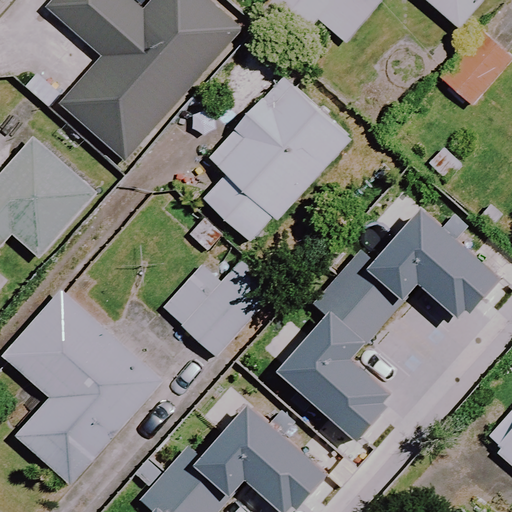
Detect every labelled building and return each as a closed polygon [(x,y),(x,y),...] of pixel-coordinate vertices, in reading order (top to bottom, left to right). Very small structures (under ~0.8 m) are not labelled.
[(384,0),(302,0),(278,28),(299,46),(319,23),(345,46),(384,0)] [(419,0),(458,33),(485,0),(419,0)] [(509,69),(478,39),(438,81),(469,111),(509,69)] [(255,251),(352,142),(286,83),(245,46),(206,90),(243,122),(208,162),(226,178),(203,205),(255,251)] [(0,115),(0,251),(12,238),(38,261),(94,198),(30,142),(0,115)] [(274,297),(239,266),(222,285),(204,268),(162,314),(216,362),(274,297)] [(476,312),(437,276),(412,303),(450,339),(476,312)] [(161,382),(59,297),(5,361),(52,400),(17,442),(73,488),(161,382)] [(383,411),(341,474),(368,492),(410,429),(383,411)] [(511,416),(487,446),(511,467),(511,416)] [(290,511),(207,439),(143,511),(290,511)]
